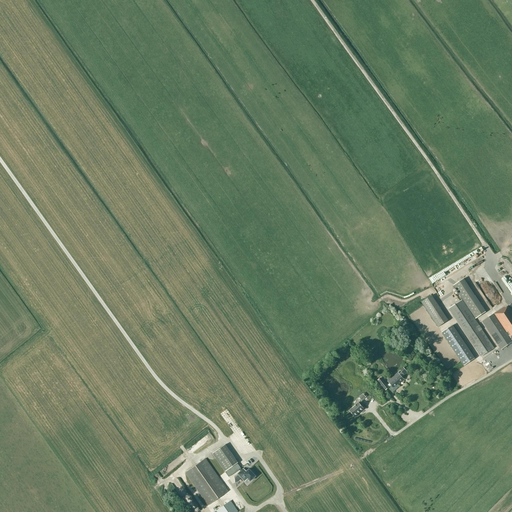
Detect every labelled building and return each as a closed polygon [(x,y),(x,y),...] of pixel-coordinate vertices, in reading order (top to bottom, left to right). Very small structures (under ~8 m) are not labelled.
[(485,311),(463,278),(452,286),(462,300),(474,318),(485,311)] [(479,278),(475,282),(484,293),(489,289),(479,278)] [(438,327),(448,320),(432,295),(421,302),(438,327)] [(474,318),(462,300),(449,309),(481,356),(494,348),(481,328),(474,318)] [(505,307),(482,321),(501,349),(511,342),(511,305),(511,304),(509,305),(505,307)] [(474,359),(452,326),(442,332),(464,365),(474,359)] [(408,373),(403,367),(400,370),(401,372),(399,374),(398,372),(387,381),(389,383),(387,385),(384,382),(381,378),(377,380),(381,385),(386,390),(389,387),(391,385),(393,388),(404,379),(402,377),(404,375),(405,376),(408,373)] [(358,402),(349,410),(354,416),(364,408),(362,406),(364,403),(362,401),(359,403),(358,402)] [(253,448),(237,421),(233,423),(234,423),(229,426),(245,452),(253,448)] [(225,445),(212,453),(229,477),(239,470),(240,471),(237,474),(243,480),(245,479),(246,480),(247,478),(250,481),(255,476),(253,474),(253,473),(251,470),(250,471),(248,469),(246,472),(243,469),(242,470),(240,469),(236,463),(237,463),(225,445)] [(205,459),(185,473),(208,505),(228,491),(205,459)] [(235,511),(229,502),(217,510),(218,511),(235,511)]
